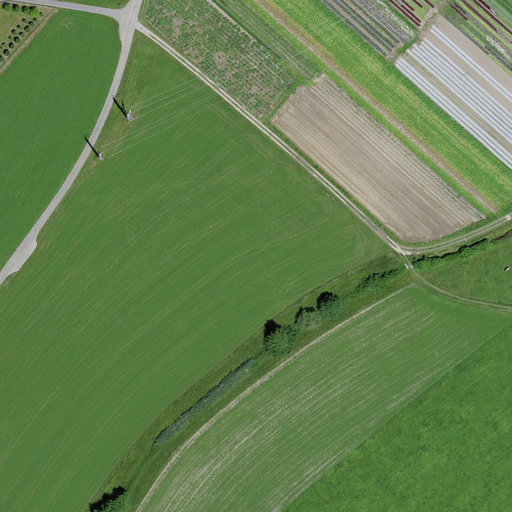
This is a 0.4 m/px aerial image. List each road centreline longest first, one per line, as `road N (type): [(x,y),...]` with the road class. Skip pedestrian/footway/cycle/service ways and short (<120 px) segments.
road 1 (track): [(28,0),(133,19),(312,170),(415,274),(463,298),(511,306)]
road 2 (unclassified): [(0,279),(100,125),(139,0)]
